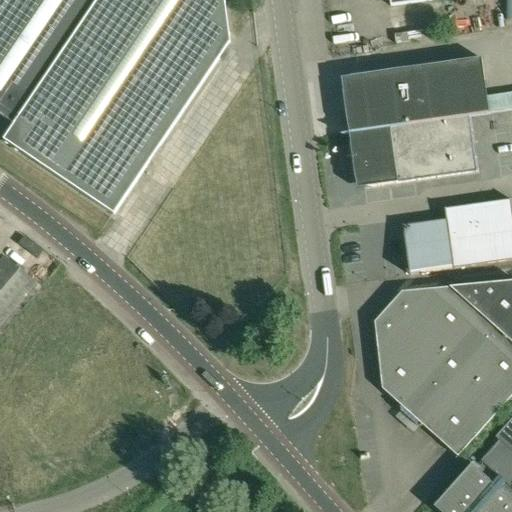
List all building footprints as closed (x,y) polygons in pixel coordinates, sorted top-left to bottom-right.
[(113,216),(231,43),(224,0),(0,0),(0,114),(14,124),(3,140),(113,216)] [(341,78),(349,133),(490,113),(482,58),(341,78)] [(478,172),(470,117),(490,114),(490,113),(349,133),(357,189),(478,172)] [(197,164),(190,175),(211,188),(218,178),(197,164)] [(447,219),(403,226),(410,275),(511,260),(511,202),(511,199),(445,209),(447,219)] [(0,324),(35,282),(5,257),(0,262),(0,324)] [(458,457),(511,396),(511,281),(402,292),(375,322),(382,389),(458,457)] [(476,468),(438,510),(440,511),(511,511),(511,419),(496,437),(500,441),(481,461),(484,464),(478,470),(476,468)]
